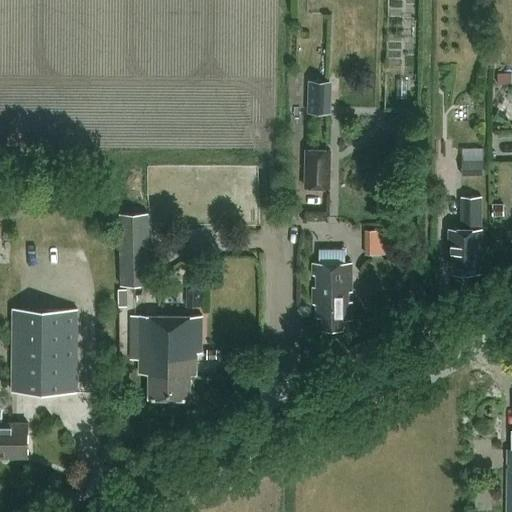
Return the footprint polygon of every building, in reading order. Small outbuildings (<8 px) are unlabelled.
[(500,85),(511,83),(511,73),(499,74),(500,85)] [(310,80),(309,112),(332,113),(333,80),(310,80)] [(398,143),(407,143),(408,126),(398,126),(398,143)] [(307,147),(307,187),(333,188),(333,148),(307,147)] [(463,149),(464,175),(486,175),(485,148),(463,149)] [(456,272),(484,272),(485,227),(484,227),(484,195),(466,195),(466,227),(452,226),(451,264),(457,264),(456,272)] [(495,204),(494,215),(506,215),(506,204),(495,204)] [(151,212),(122,213),(123,285),(148,284),(147,265),(152,265),(151,212)] [(388,254),(389,230),(366,230),(365,254),(388,254)] [(352,320),(352,302),(348,302),(348,292),(352,292),(352,262),(313,262),(313,275),(317,275),(317,287),(313,287),(314,304),(317,304),(317,317),(324,317),(324,329),(343,329),(343,320),(352,320)] [(120,290),(121,306),(129,306),(129,290),(120,290)] [(14,307),(13,392),(79,392),(80,308),(14,307)] [(203,315),(141,314),(141,315),(132,315),(131,359),(140,359),(140,373),(150,373),(150,397),(191,398),(191,374),(197,374),(197,358),(202,358),(203,315)] [(209,349),(209,358),(219,359),(219,349),(209,349)] [(0,456),(28,457),(29,423),(3,422),(3,409),(0,406),(0,456)]
